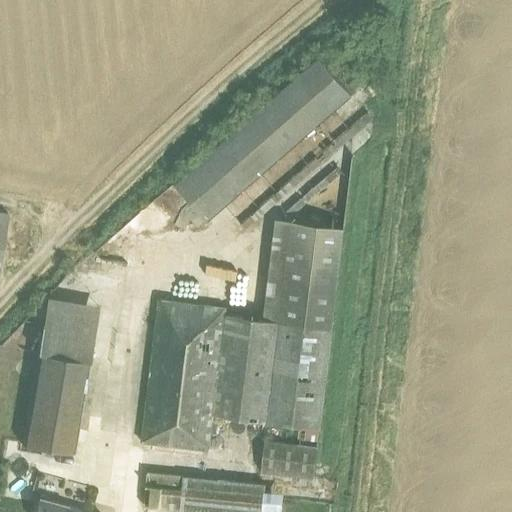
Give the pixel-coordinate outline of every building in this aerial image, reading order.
[(318,57),(173,183),(207,221),(352,94),(318,57)] [(368,112),(233,229),(238,235),(372,117),(368,112)] [(337,165),(283,213),(288,218),(341,170),(337,165)] [(158,299),(141,442),(208,451),(213,414),(292,423),(290,435),(305,437),(304,443),(265,439),(261,472),(313,479),(333,327),(332,327),(345,226),(276,218),(263,318),(225,313),(226,307),(158,299)] [(75,266),(74,272),(125,282),(126,276),(91,269),(75,266)] [(47,296),(21,443),(43,447),(41,455),(52,457),(54,449),(75,453),(99,305),(47,296)] [(147,472),(144,506),(205,511),(281,511),(283,492),(265,492),(265,483),(147,472)] [(39,497),(34,511),(83,511),(84,510),(39,497)]
